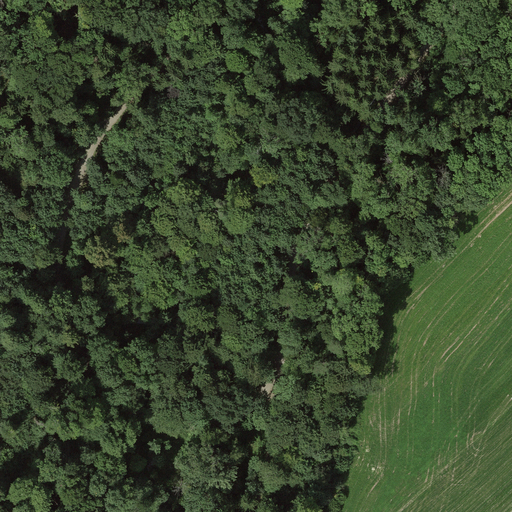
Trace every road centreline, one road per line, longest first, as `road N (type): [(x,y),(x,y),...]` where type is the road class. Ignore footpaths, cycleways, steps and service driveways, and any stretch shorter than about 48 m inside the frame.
road 1 (track): [(455,0),(310,213),(288,292),(274,426),(252,511)]
road 2 (track): [(275,399),(256,417),(190,427),(120,406),(98,383),(52,286),(0,253)]
